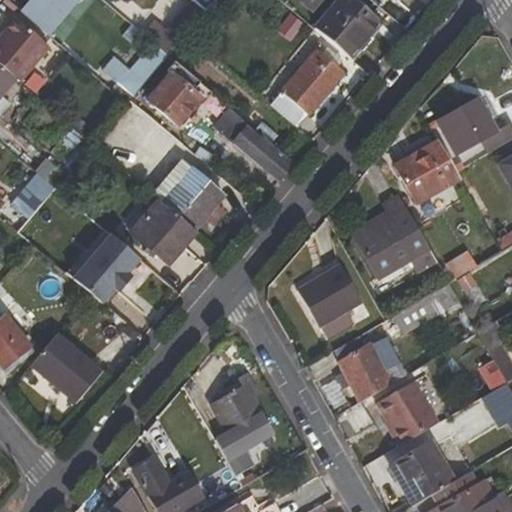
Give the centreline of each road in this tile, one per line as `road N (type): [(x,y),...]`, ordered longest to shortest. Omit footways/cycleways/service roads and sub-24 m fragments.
road 1 (residential): [(232,284),(468,0)]
road 2 (residential): [(52,484),(232,284)]
road 3 (residential): [(232,284),(363,511)]
